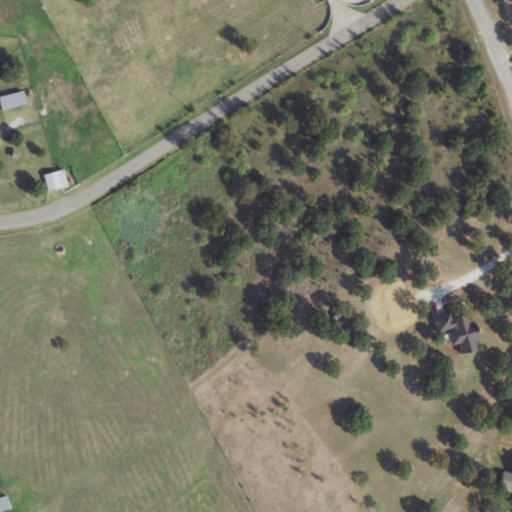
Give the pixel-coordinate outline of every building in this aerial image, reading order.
[(2,112),(0,102),(0,97),(24,94),(26,108),(2,112)] [(44,177),(64,172),(68,188),(48,193),(44,177)] [(435,319),(453,315),(454,321),(468,318),(472,337),(479,335),(483,353),(462,358),(460,348),(454,350),(451,333),(438,336),(435,319)] [(503,474),(511,475),(511,494),(498,491),(503,474)] [(0,511),(0,499),(10,499),(10,511),(0,511)]
